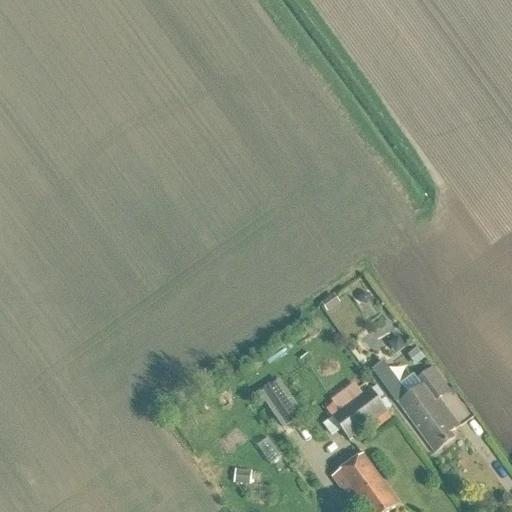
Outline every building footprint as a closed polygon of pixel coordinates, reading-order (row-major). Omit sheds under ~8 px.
[(328,314),(340,305),(334,296),(321,305),(328,314)] [(416,368),(425,361),(416,351),(407,358),(416,368)] [(452,435),(461,429),(441,400),(451,393),(434,370),(419,381),(424,387),(409,398),(384,365),(374,373),(436,456),(456,440),(452,435)] [(293,402),(280,383),(260,397),(273,416),(293,402)] [(351,445),(388,419),(371,395),(364,399),(355,387),(332,404),(342,416),(334,422),(351,445)] [(181,429),(190,441),(224,417),(215,404),(181,429)] [(365,511),(397,511),(400,510),(365,460),(333,482),(350,507),(358,501),(365,511)] [(251,487),(252,474),(236,472),(234,486),(251,487)]
